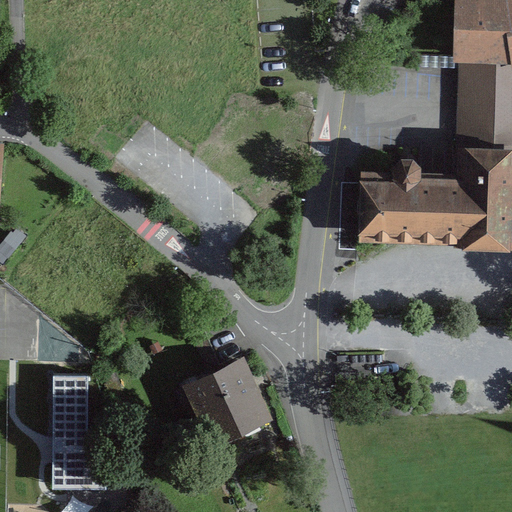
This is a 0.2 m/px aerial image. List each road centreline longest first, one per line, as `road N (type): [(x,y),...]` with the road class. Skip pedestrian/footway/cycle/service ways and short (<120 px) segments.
road 1 (residential): [(0,125),(35,138),(124,204),(260,326),(302,340)]
road 2 (residential): [(302,340),(332,83),(353,0)]
road 3 (residential): [(330,511),(311,441),(302,340)]
